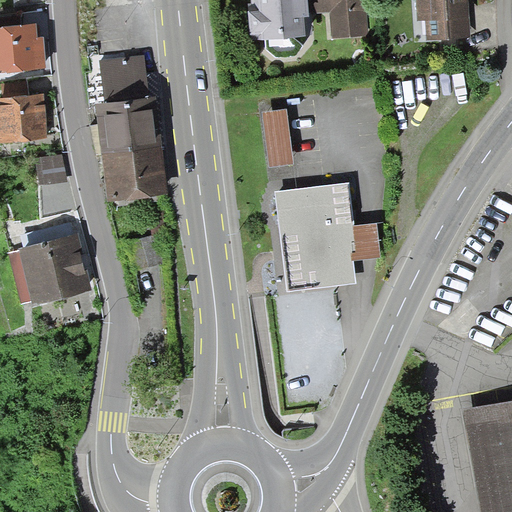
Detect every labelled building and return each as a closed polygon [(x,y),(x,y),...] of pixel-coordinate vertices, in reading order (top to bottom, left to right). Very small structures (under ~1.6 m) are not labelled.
[(302,2),(302,0),(250,0),(251,6),(247,6),(249,44),(267,43),(267,52),(276,60),(297,59),(305,48),(295,42),(306,41),(305,21),(310,21),(309,1),(302,2)] [(367,37),(365,0),(310,0),(311,15),(329,14),(330,39),(367,37)] [(477,0),(416,0),(418,24),(425,23),(426,42),(471,40),(469,2),(478,1),(477,0)] [(0,77),(46,73),(43,42),(36,43),(36,37),(35,28),(19,30),(18,17),(0,18),(0,77)] [(102,154),(163,147),(157,97),(149,98),(144,56),(100,61),(105,103),(96,104),(102,154)] [(3,101),(0,101),(0,138),(1,145),(47,140),(45,112),(43,99),(28,100),(26,80),(1,82),(3,101)] [(288,113),(265,116),(270,169),(293,167),(288,113)] [(163,147),(102,154),(108,203),(167,196),(163,147)] [(62,155),(35,159),(40,187),(67,183),(62,155)] [(349,186),(276,193),(286,293),(357,286),(354,260),(381,258),(378,224),(353,226),(349,186)] [(26,250),(9,254),(23,303),(33,300),(35,308),(93,292),(85,260),(74,222),(22,237),(26,250)] [(155,235),(126,242),(132,270),(162,263),(155,235)] [(511,511),(511,404),(501,406),(461,413),(477,511),(511,511)]
